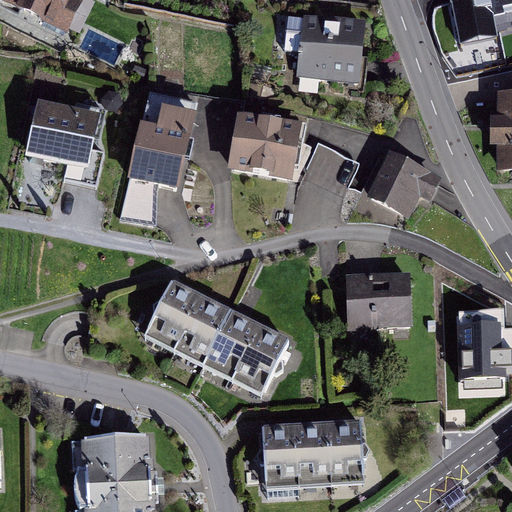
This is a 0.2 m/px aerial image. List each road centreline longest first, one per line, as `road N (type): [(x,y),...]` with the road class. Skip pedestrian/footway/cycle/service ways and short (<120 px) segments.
road 1 (residential): [(511,279),(502,285),(424,242),(354,228),(179,267)]
road 2 (residential): [(0,360),(195,416),(215,445),(228,511)]
road 3 (residential): [(395,0),(459,171),(511,258)]
road 4 (track): [(179,267),(0,227)]
road 5 (residential): [(511,426),(397,511)]
